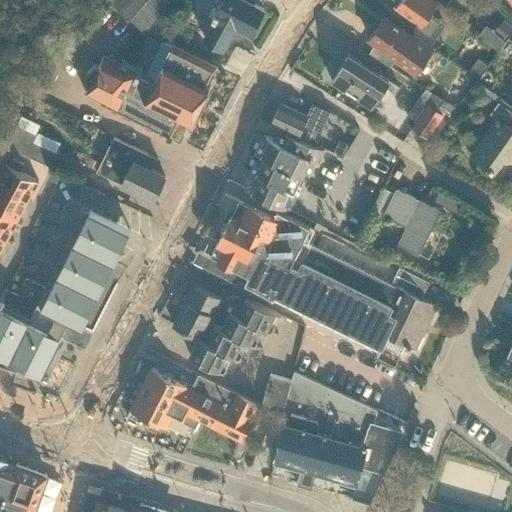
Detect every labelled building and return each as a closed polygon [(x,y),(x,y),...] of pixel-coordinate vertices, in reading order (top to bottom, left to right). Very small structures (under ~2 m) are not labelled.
[(110,0),(120,9),(119,10),(128,18),(129,17),(144,29),(167,2),(164,0),(110,0)] [(214,18),(203,38),(223,48),(235,25),(250,33),(263,8),(252,2),(253,0),(222,0),(216,12),(214,11),(212,16),(214,18)] [(399,0),(396,5),(418,21),(413,28),(431,42),(444,25),(429,13),(436,4),(431,0),(399,0)] [(384,16),(368,37),(375,42),(368,52),(390,66),(396,57),(415,72),(433,47),(414,33),(412,37),(384,16)] [(511,24),(504,18),(494,30),(503,38),(511,28),(511,24)] [(217,69),(184,53),(160,42),(144,76),(100,55),(87,82),(97,86),(92,96),(104,102),(102,104),(180,141),(188,124),(190,125),(217,69)] [(348,53),(331,80),(371,107),(383,88),(394,94),(399,86),(348,53)] [(478,58),(469,70),(477,76),(486,63),(478,58)] [(412,116),(406,123),(430,140),(453,106),(425,88),(407,113),(412,116)] [(25,108),(6,145),(52,167),(58,153),(33,141),(37,134),(32,132),(41,115),(43,114),(47,111),(47,108),(47,105),(46,103),(44,101),(42,99),(39,99),(36,99),(34,100),(32,102),(31,104),(30,106),(30,109),(31,111),(25,108)] [(497,118),(471,154),(487,166),(486,167),(491,170),(493,168),(499,172),(511,153),(511,128),(509,127),(511,122),(511,112),(497,102),(489,113),(497,118)] [(279,103),(271,122),(297,135),(297,136),(315,145),(330,111),(312,103),(306,116),(279,103)] [(267,135),(242,186),(290,210),(299,193),(293,190),(309,158),(317,162),(323,150),(280,128),(279,131),(282,133),(278,141),(267,135)] [(113,138),(96,171),(153,200),(165,176),(143,165),(148,155),(113,138)] [(334,152),(343,156),(348,146),(339,142),(334,152)] [(12,157),(8,164),(20,170),(23,163),(12,157)] [(0,173),(0,186),(27,201),(38,180),(20,170),(8,164),(5,163),(0,173)] [(0,211),(17,220),(27,201),(0,186),(0,211)] [(396,190),(384,215),(399,223),(405,212),(411,216),(398,244),(418,254),(438,211),(396,190)] [(408,291),(392,283),(307,242),(314,228),(277,209),(274,217),(239,200),(227,223),(222,225),(219,231),(220,237),(210,257),(231,268),(227,275),(380,349),(380,348),(382,344),(408,291)] [(295,202),(291,210),(305,216),(309,208),(295,202)] [(0,348),(21,359),(18,366),(47,380),(68,339),(60,335),(67,321),(81,328),(129,230),(89,210),(49,290),(25,279),(18,295),(5,289),(3,294),(0,297),(0,348)] [(0,211),(0,236),(6,240),(17,220),(0,211)] [(408,291),(382,344),(402,353),(406,344),(410,346),(411,344),(415,346),(436,304),(421,298),(429,281),(400,267),(392,283),(408,291)] [(202,339),(209,322),(221,299),(195,287),(187,303),(183,301),(172,325),(181,329),(181,331),(185,333),(186,331),(198,337),(202,339)] [(221,327),(209,322),(202,339),(198,337),(189,355),(224,372),(232,355),(239,358),(247,342),(254,346),(263,329),(270,332),(279,314),(244,297),(239,308),(231,305),(221,327)] [(511,344),(502,365),(511,369),(511,344)] [(241,440),(259,404),(198,374),(191,387),(151,367),(130,409),(131,409),(128,414),(140,420),(142,415),(152,420),(152,422),(160,426),(161,424),(164,426),(170,413),(192,424),(195,417),(241,440)] [(294,371),(286,397),(337,411),(336,414),(335,414),(329,436),(316,433),(318,424),(316,421),(287,412),(274,458),(356,480),(350,500),(368,504),(401,435),(372,426),(377,409),(294,371)] [(281,416),(286,397),(291,380),(270,374),(261,406),(281,416)] [(0,511),(32,511),(33,511),(32,511),(33,508),(34,508),(46,473),(16,462),(15,466),(0,460),(0,511)] [(168,511),(158,509),(160,503),(87,483),(80,511),(168,511)]
